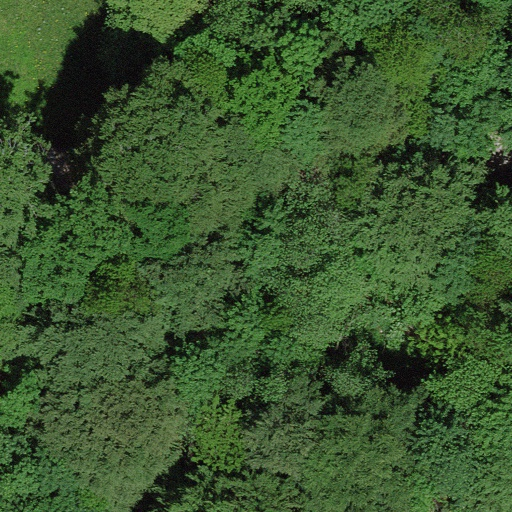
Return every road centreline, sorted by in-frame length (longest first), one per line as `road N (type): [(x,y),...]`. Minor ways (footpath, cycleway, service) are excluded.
road 1 (track): [(0,161),(157,177),(287,175),(511,150)]
road 2 (track): [(174,0),(106,173)]
